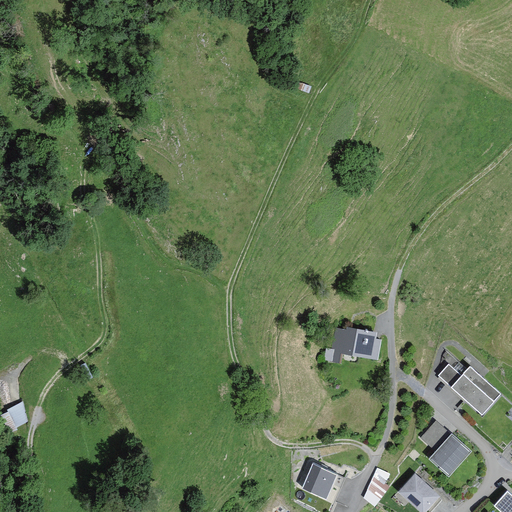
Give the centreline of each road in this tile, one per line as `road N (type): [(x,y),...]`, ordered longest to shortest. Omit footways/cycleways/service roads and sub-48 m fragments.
road 1 (track): [(511,148),(446,204),(399,275),(393,422),(373,462),(366,446),(350,440),(296,446),(272,435),(237,357),(232,286),(305,117),(361,34),(368,0)]
road 2 (track): [(88,146),(84,186),(100,241),(107,331),(47,394),(31,458),(39,511)]
road 3 (track): [(32,101),(107,163),(170,262),(209,276),(231,297)]
road 4 (residential): [(463,511),(493,484),(495,463),(432,394)]
